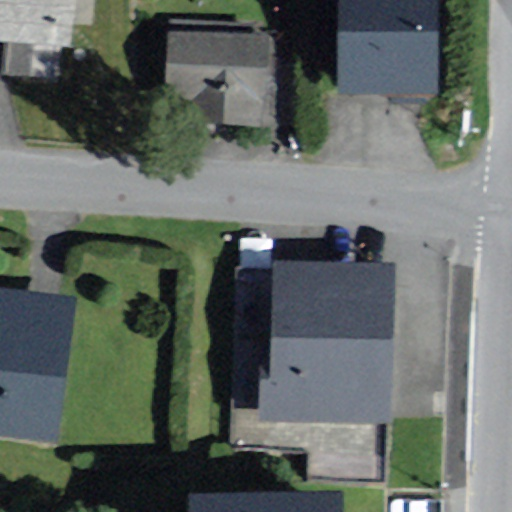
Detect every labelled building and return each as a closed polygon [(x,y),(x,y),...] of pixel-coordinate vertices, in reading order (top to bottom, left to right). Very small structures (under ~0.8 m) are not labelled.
[(75,52),(78,0),(0,0),(0,48),(39,51),(36,88),(61,89),(64,51),(75,52)] [(438,99),(439,0),(342,0),(341,97),(438,99)] [(262,131),(263,41),(171,40),(170,131),(262,131)] [(385,433),(391,284),(278,280),(274,360),(264,359),(261,428),(304,430),(315,430),(385,433)] [(0,446),(60,454),(79,306),(0,296),(0,446)]
